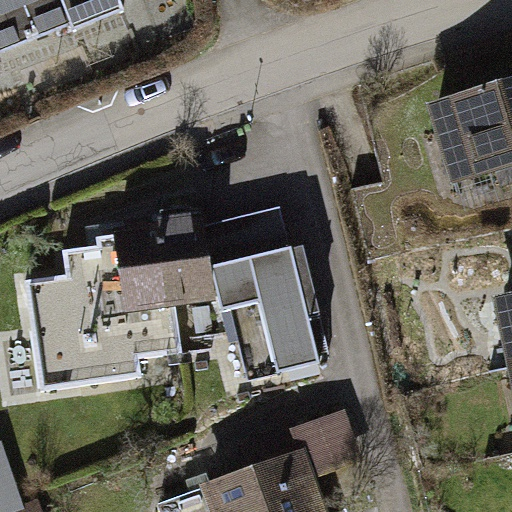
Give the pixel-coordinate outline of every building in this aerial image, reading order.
[(0,0),(0,51),(72,22),(74,28),(124,8),(121,0),(0,0)] [(511,81),(436,104),(461,186),(505,172),(510,190),(511,189),(511,81)] [(26,281),(41,391),(142,378),(139,359),(182,353),(175,301),(217,297),(226,330),(236,328),(249,381),(320,364),(299,277),(310,275),(304,247),(292,250),(291,248),(212,268),(215,282),(211,283),(203,223),(189,225),(187,209),(161,212),(163,228),(97,237),(98,247),(64,252),(67,275),(26,281)] [(511,293),(497,297),(501,320),(483,323),(492,371),(511,367),(511,293)] [(14,440),(0,444),(0,511),(51,511),(47,496),(34,501),(14,440)] [(318,511),(299,457),(158,506),(159,511),(318,511)]
